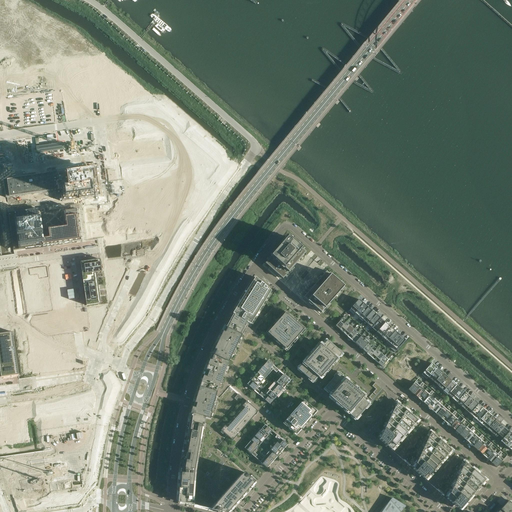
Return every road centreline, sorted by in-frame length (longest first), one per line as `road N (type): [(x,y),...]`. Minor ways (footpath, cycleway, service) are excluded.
road 1 (secondary): [(164,329),(221,231),(411,0)]
road 2 (residential): [(254,265),(286,226),(511,422)]
road 3 (residential): [(500,480),(254,265)]
road 4 (residential): [(171,511),(193,379),(254,265)]
road 5 (unclassified): [(241,167),(256,144),(89,0)]
road 6 (residential): [(0,170),(210,141)]
road 7 (residential): [(0,263),(187,240)]
road 8 (residential): [(210,141),(82,34)]
road 9 (residential): [(444,511),(330,412)]
road 10 (unclassified): [(119,373),(187,240)]
road 11 (residential): [(242,511),(330,412)]
